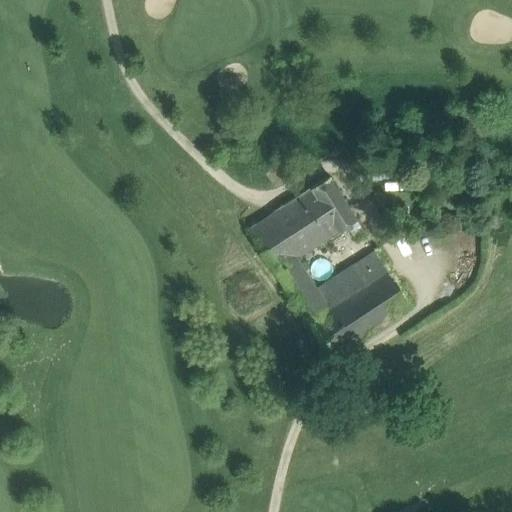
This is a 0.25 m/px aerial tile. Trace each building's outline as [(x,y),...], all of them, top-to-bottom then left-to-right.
[(306,193),(334,235),(358,219),(330,177),(306,193)] [(289,204),(317,246),(334,235),(306,193),(289,204)] [(250,229),(277,272),(298,258),(317,246),(289,204),(250,229)] [(451,218),(451,232),(475,231),(474,217),(451,218)] [(317,287),(333,311),(393,273),(377,248),(317,287)] [(277,272),(333,357),(414,305),(393,273),(333,311),(317,287),(298,258),(277,272)]
